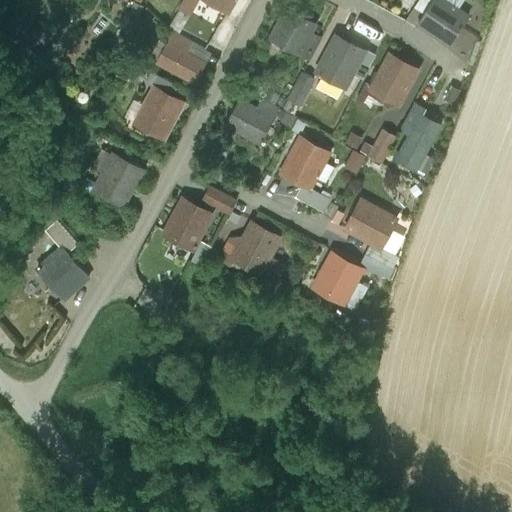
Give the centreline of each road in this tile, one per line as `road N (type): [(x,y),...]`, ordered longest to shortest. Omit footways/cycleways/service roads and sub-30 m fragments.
road 1 (residential): [(178,158),(30,416)]
road 2 (residential): [(264,0),(178,158)]
road 3 (residential): [(178,158),(314,231)]
road 4 (residential): [(340,0),(462,68)]
road 5 (unclassified): [(116,511),(30,416)]
